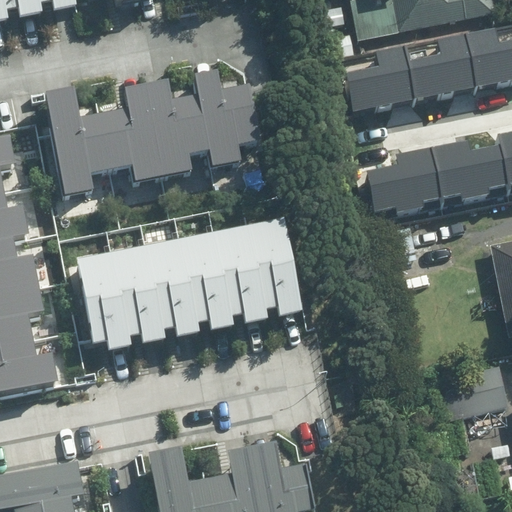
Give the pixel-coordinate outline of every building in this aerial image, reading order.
[(0,0),(0,18),(9,17),(8,9),(19,7),(20,14),(43,10),(42,2),(53,0),(54,9),(77,4),(76,0),(0,0)] [(339,0),(352,50),(494,15),(489,0),(339,0)] [(475,89),(511,81),(511,47),(496,50),(492,35),(466,40),(475,89)] [(406,67),(413,101),(475,89),(466,40),(437,45),(440,61),(406,67)] [(344,79),(351,113),(413,101),(406,67),(403,51),(375,57),(379,72),(344,79)] [(75,85),(44,91),(66,195),(95,189),(92,173),(132,165),(135,180),(193,168),(190,153),(209,149),(213,166),(241,160),(238,145),(259,140),(247,84),(222,89),(218,69),(195,74),(199,93),(174,98),(170,78),(125,87),(129,106),(81,116),(75,85)] [(0,390),(58,379),(52,351),(37,354),(28,313),(44,310),(33,254),(16,257),(12,236),(29,233),(23,205),(8,208),(0,166),(0,165),(17,162),(11,132),(0,134),(0,390)] [(511,135),(498,138),(500,151),(507,188),(511,186),(511,135)] [(485,192),(507,188),(500,151),(469,157),(467,147),(430,154),(440,204),(457,200),(458,204),(487,199),(485,192)] [(363,177),(370,214),(393,210),(394,217),(422,211),(422,207),(440,204),(430,154),(392,161),(394,171),(363,177)] [(304,308),(285,217),(79,258),(96,344),(108,341),(110,349),(132,344),(131,337),(143,335),(144,341),(166,337),(165,330),(179,327),(180,335),(202,330),(201,323),(213,321),(214,328),(238,323),(237,317),(247,315),(249,321),(266,317),(265,310),(280,307),(281,313),(304,308)] [(405,233),(367,241),(374,276),(412,267),(405,233)] [(511,244),(483,251),(502,345),(511,342),(511,244)] [(499,370),(431,384),(440,427),(508,414),(499,370)] [(226,450),(231,471),(189,480),(181,445),(148,452),(160,511),(298,511),(299,511),(319,507),(309,461),(282,467),(276,439),(226,450)] [(80,461),(0,476),(0,511),(14,509),(14,511),(75,511),(72,499),(87,496),(80,461)]
